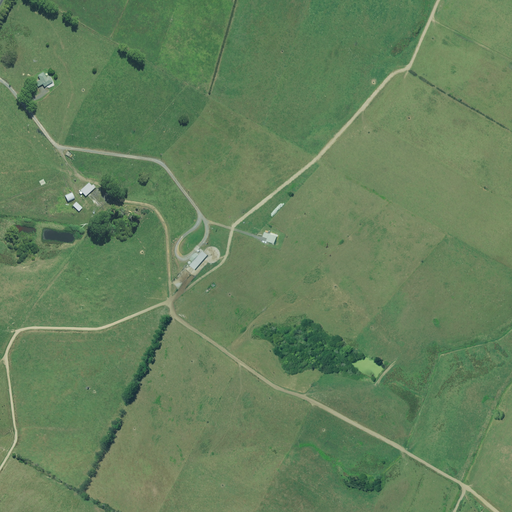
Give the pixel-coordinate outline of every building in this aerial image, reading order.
[(47,77),(44,72),(37,76),(40,80),(35,83),(38,87),(42,84),(44,87),(52,82),(49,76),(47,77)] [(92,186),(89,183),(78,192),(80,194),(82,193),(85,196),(95,187),(93,185),(92,186)] [(74,199),(72,193),(65,196),(67,202),(74,199)] [(82,208),(76,202),(73,206),(79,212),(82,208)] [(270,234),(265,233),(264,237),(269,239),(268,241),(276,244),(279,236),(271,233),(270,234)] [(200,255),(197,252),(191,259),(194,261),(200,255)] [(208,256),(204,252),(192,266),(196,270),(208,256)]
